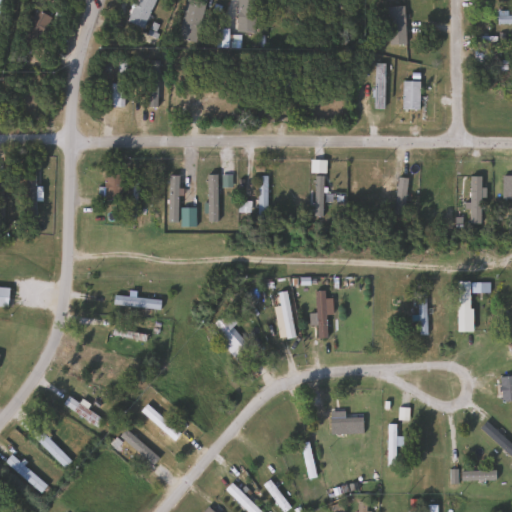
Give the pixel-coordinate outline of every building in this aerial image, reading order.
[(153,0),(140,29),(124,21),(133,0),(153,0)] [(403,7),(403,44),(385,44),(385,7),(403,7)] [(50,19),(29,51),(14,41),(35,10),(50,19)] [(115,83),(116,60),(124,60),(123,106),(107,106),(108,83),(115,83)] [(511,72),(491,72),(491,60),(511,60),(511,72)] [(382,64),(382,108),(372,108),(372,64),(382,64)] [(309,72),(309,86),(279,86),(279,72),(309,72)] [(417,110),(400,110),(400,81),(417,81),(417,110)] [(219,104),(184,104),(184,86),(219,86),(219,104)] [(511,100),(511,110),(490,110),(490,100),(511,100)] [(120,201),(102,201),(102,174),(120,174),(120,201)] [(265,215),(255,215),(255,176),(265,176),(265,215)] [(388,198),(389,219),(380,219),(378,177),(389,176),(390,187),(396,187),(396,198),(388,198)] [(468,177),(479,177),(479,223),(468,223),(468,177)] [(466,283),(466,331),(456,331),(456,283),(466,283)] [(313,291),(323,291),(324,338),(314,338),(313,291)] [(283,339),(277,293),(285,292),(291,338),(283,339)] [(424,335),(416,335),(416,295),(424,295),(424,335)] [(112,306),(112,298),(158,300),(158,308),(112,306)] [(213,325),(221,318),(246,346),(233,358),(211,335),(217,329),(213,325)] [(511,401),(499,401),(499,377),(511,377),(511,401)] [(100,420),(95,427),(61,404),(66,397),(100,420)] [(174,443),(135,417),(141,408),(180,435),(174,443)] [(328,428),(328,418),(360,418),(360,428),(328,428)] [(394,425),(394,465),(385,465),(385,425),(394,425)] [(27,434),(34,427),(68,462),(62,468),(27,434)] [(116,437),(122,430),(158,461),(152,469),(116,437)] [(299,444),(305,443),(313,478),(306,479),(299,444)] [(45,486),(38,493),(2,463),(9,456),(45,486)] [(288,508),(283,511),(281,511),(261,485),(268,480),(288,508)] [(258,511),(245,511),(223,490),(230,484),(258,511)] [(365,503),(365,511),(354,511),(354,503),(365,503)]
